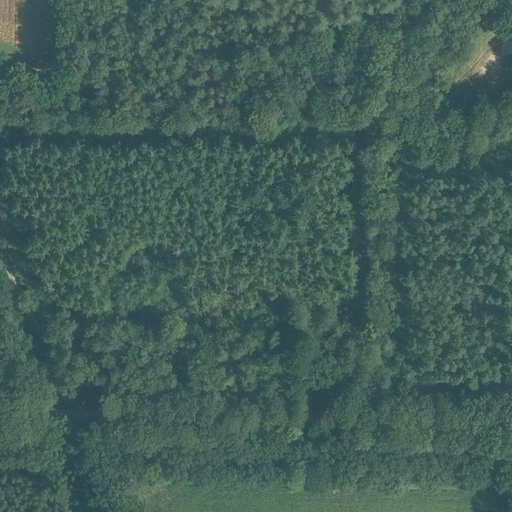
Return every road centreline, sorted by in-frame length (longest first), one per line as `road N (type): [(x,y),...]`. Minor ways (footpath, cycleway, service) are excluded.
road 1 (track): [(70,421),(375,427)]
road 2 (track): [(70,421),(0,240)]
road 3 (track): [(375,427),(511,431)]
